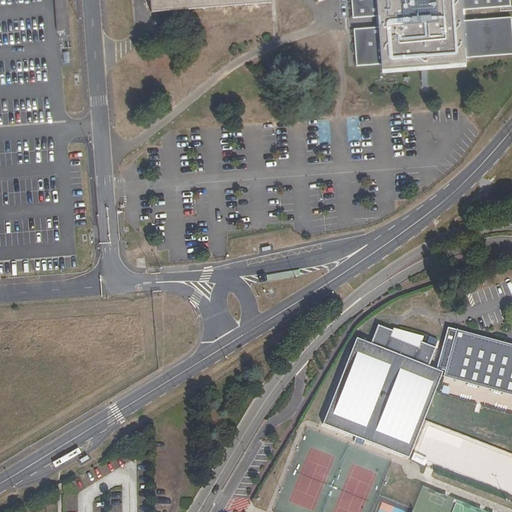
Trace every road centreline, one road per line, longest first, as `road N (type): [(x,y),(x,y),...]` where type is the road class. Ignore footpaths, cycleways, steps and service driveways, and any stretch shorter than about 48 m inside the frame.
road 1 (secondary): [(0,482),(379,249),(444,200),(511,127)]
road 2 (unclassified): [(511,223),(454,230),(414,250),(359,288),(301,355)]
road 3 (unclassified): [(301,355),(367,293),(417,263),(464,244),(511,243)]
road 4 (unclassified): [(200,511),(301,355)]
